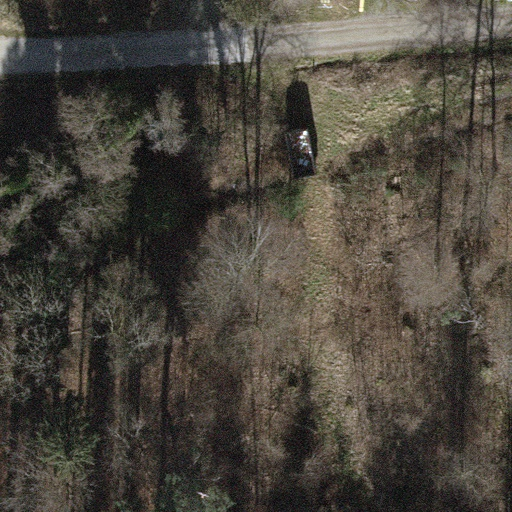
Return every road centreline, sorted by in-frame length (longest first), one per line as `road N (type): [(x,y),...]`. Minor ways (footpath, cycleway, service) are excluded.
road 1 (track): [(511,19),(172,44)]
road 2 (track): [(277,39),(325,244)]
road 3 (track): [(172,44),(0,53)]
